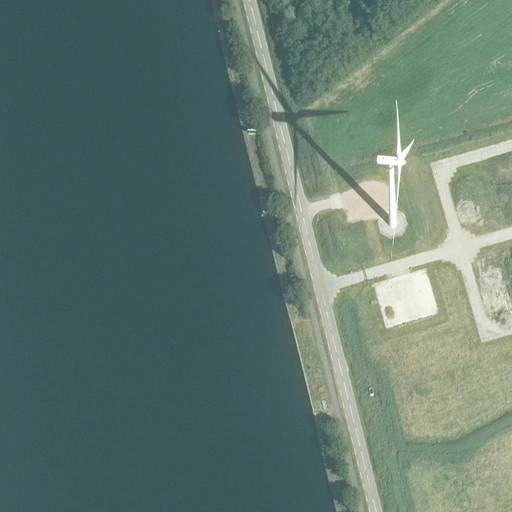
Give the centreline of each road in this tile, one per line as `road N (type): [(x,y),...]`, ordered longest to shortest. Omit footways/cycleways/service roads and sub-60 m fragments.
road 1 (tertiary): [(376,511),(249,0)]
road 2 (unknown): [(460,248),(320,288)]
